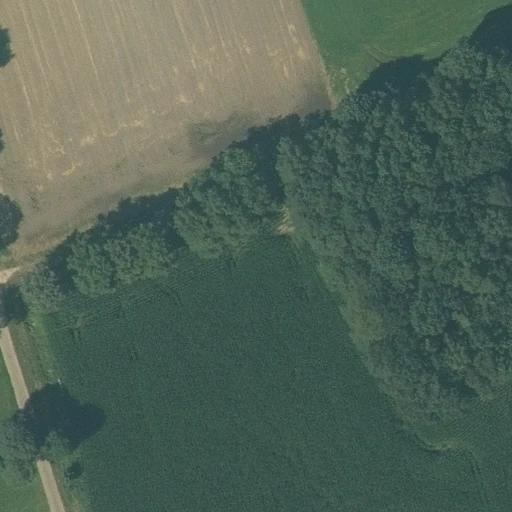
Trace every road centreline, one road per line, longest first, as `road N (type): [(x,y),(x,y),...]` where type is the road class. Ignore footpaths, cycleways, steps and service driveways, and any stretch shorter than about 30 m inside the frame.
road 1 (track): [(0,281),(511,57)]
road 2 (unclassified): [(0,325),(57,511)]
